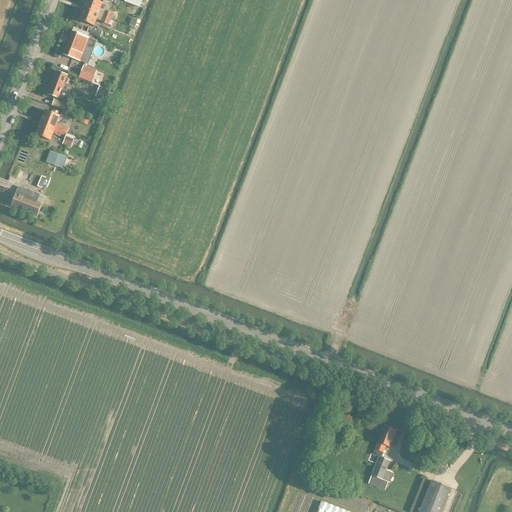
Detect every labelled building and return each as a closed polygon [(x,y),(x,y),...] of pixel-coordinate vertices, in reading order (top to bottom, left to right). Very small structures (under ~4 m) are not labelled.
[(94,0),(86,0),(83,9),(110,19),(113,14),(105,11),(105,12),(100,10),(102,3),(94,0)] [(108,25),(110,19),(83,9),(79,20),(93,26),(96,20),(101,21),(101,22),(108,25)] [(132,17),(129,25),(134,28),(138,20),(132,17)] [(128,26),(115,21),(111,31),(124,36),(128,26)] [(89,27),(87,32),(100,37),(102,33),(89,27)] [(80,61),(83,54),(89,38),(72,31),(63,55),(80,61)] [(92,82),(97,71),(84,66),(79,77),(92,82)] [(67,101),(70,93),(62,90),(67,75),(57,71),(48,94),(58,99),(59,98),(67,101)] [(99,86),(95,96),(106,100),(110,90),(99,86)] [(63,110),(65,104),(54,100),(52,106),(63,110)] [(40,123),(63,132),(66,133),(68,128),(57,124),(60,116),(45,111),(40,123)] [(66,133),(63,132),(40,123),(36,135),(50,141),(53,133),(61,136),(65,138),(66,134),(66,133)] [(65,138),(64,141),(73,144),(75,137),(66,134),(65,138)] [(63,168),(67,157),(50,152),(47,162),(63,168)] [(41,176),(37,186),(42,188),(46,178),(41,176)] [(11,206),(38,216),(42,204),(37,202),(40,195),(18,187),(15,194),(11,206)] [(38,241),(41,234),(14,224),(12,231),(38,241)] [(392,473),(386,470),(390,460),(381,457),(383,452),(384,452),(386,446),(390,448),(396,431),(384,427),(375,450),(376,450),(373,458),(378,460),(372,476),(371,476),(368,484),(385,490),(388,483),(389,483),(392,473)] [(337,438),(335,446),(342,448),(344,440),(337,438)] [(441,511),(451,488),(431,481),(418,511),(441,511)] [(345,511),(321,502),(316,511),(345,511)]
